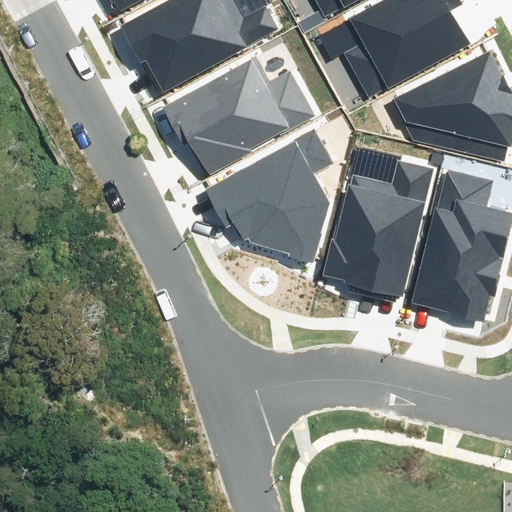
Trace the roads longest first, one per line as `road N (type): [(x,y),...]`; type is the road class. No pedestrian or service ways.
road 1 (residential): [(26,0),(171,249),(226,393)]
road 2 (residential): [(226,393),(345,373),(511,404)]
road 3 (residential): [(226,393),(264,511)]
